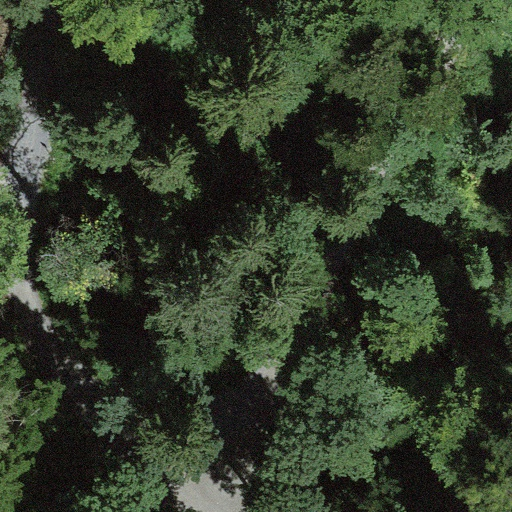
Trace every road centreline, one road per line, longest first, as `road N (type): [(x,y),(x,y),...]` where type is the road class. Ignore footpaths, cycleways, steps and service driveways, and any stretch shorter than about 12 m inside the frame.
road 1 (track): [(470,0),(232,433),(177,464)]
road 2 (track): [(177,464),(104,430),(29,341),(10,197),(61,0)]
